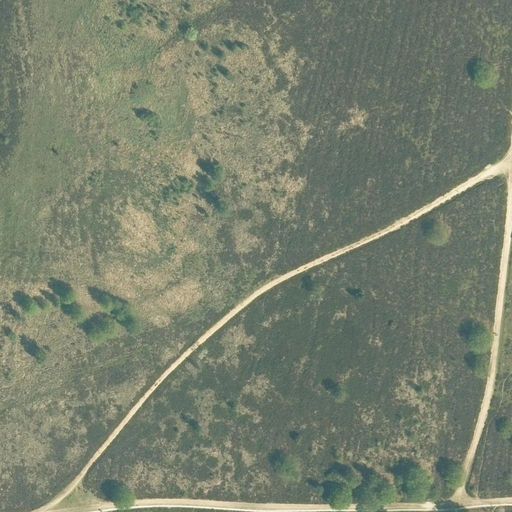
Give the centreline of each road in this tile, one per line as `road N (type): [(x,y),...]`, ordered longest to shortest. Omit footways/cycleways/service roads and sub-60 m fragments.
road 1 (track): [(511,155),(258,291),(174,364),(42,511)]
road 2 (track): [(55,511),(154,501),(455,503)]
road 3 (track): [(455,503),(492,370),(511,195)]
